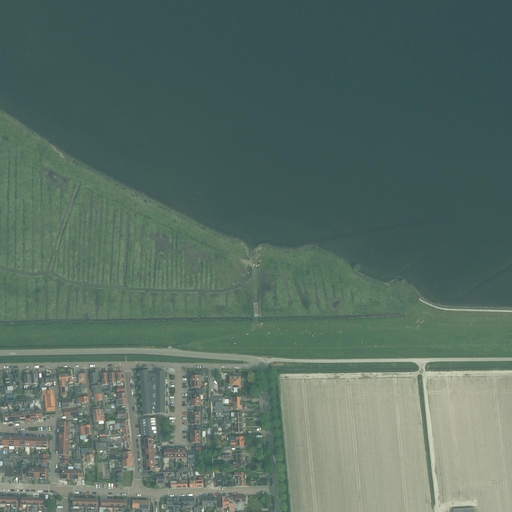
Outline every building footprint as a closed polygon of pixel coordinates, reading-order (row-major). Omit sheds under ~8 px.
[(148,371),(139,371),(143,416),(152,415),(152,412),(156,412),(156,414),(165,414),(165,378),(167,378),(167,373),(165,373),(165,372),(156,372),(156,374),(149,374),(148,371)] [(196,376),(191,376),(191,382),(200,382),(201,382),(201,376),(203,376),(203,372),(196,372),(196,376)] [(66,393),(65,385),(69,385),(68,374),(59,375),(60,382),(61,394),(66,393)] [(79,383),(75,383),(75,386),(75,387),(79,387),(79,386),(81,386),(80,384),(85,384),(84,374),(78,374),(79,383)] [(90,374),(91,387),(101,386),(101,383),(97,383),(98,384),(97,384),(97,386),(94,386),(94,384),(97,383),(96,374),(90,374)] [(24,384),(32,383),(31,375),(24,376),(24,384)] [(241,387),(242,386),(242,384),(240,383),(240,378),(230,378),(230,385),(227,385),(227,390),(231,390),(231,388),(241,388),(241,387)] [(196,388),(196,391),(202,391),(202,388),(200,388),(200,382),(191,382),(191,385),(191,388),(196,388)] [(93,390),(93,395),(94,394),(102,394),(102,391),(101,386),(91,387),(91,390),(93,390)] [(44,396),(45,398),(54,397),(53,390),(42,391),(42,394),(42,395),(43,396),(44,396)] [(196,395),(191,395),(191,401),(200,400),(201,401),(201,395),(203,395),(203,391),(196,391),(196,395)] [(54,397),(45,398),(45,401),(47,401),(48,408),(46,408),(46,412),(48,412),(55,411),(55,407),(54,401),(54,397)] [(87,403),(88,403),(87,397),(76,398),(77,404),(82,404),(82,407),(88,406),(87,403)] [(223,417),(223,416),(223,411),(223,404),(226,404),(225,404),(224,398),(222,398),(213,399),(213,403),(215,403),(216,417),(216,418),(217,418),(217,420),(222,419),(221,417),(223,417)] [(62,400),(63,409),(73,408),(72,399),(62,400)] [(115,403),(115,405),(104,406),(104,410),(116,409),(116,406),(126,405),(126,399),(116,400),(117,402),(115,403)] [(196,406),(196,410),(202,410),(202,407),(200,406),(200,400),(191,401),(191,400),(191,404),(191,406),(196,406)] [(93,411),(93,416),(104,415),(104,410),(100,410),(100,409),(98,408),(93,408),(93,411)] [(119,419),(127,419),(126,413),(126,411),(126,410),(118,411),(119,419)] [(191,416),(191,419),(202,419),(202,410),(196,410),(196,413),(191,413),(191,416)] [(93,416),(94,422),(94,426),(99,426),(99,421),(101,421),(105,421),(104,415),(93,416)] [(140,420),(141,428),(157,426),(156,418),(140,420)] [(196,425),(196,428),(202,428),(202,419),(191,419),(191,422),(191,425),(196,425)] [(80,436),(82,436),(91,435),(90,425),(79,426),(80,436)] [(141,428),(142,437),(158,436),(157,426),(141,428)] [(191,434),(191,437),(202,437),(202,428),(196,428),(196,431),(191,431),(191,434)] [(124,440),(120,440),(118,440),(118,443),(130,442),(129,435),(124,436),(124,440)] [(202,437),(191,437),(191,440),(191,443),(196,443),(196,447),(202,447),(202,437)] [(231,441),(231,445),(236,445),(236,447),(243,447),(243,443),(244,443),(244,441),(243,441),(243,438),(236,438),(235,438),(235,437),(230,437),(230,441),(231,441)] [(96,452),(97,452),(107,451),(106,448),(106,443),(102,444),(102,443),(96,444),(96,452)] [(62,459),(68,459),(69,450),(59,450),(59,455),(62,456),(62,459)] [(232,455),(231,450),(222,450),(223,458),(230,458),(230,455),(232,455)] [(93,462),(93,455),(87,456),(87,453),(81,454),(82,456),(83,456),(83,460),(87,459),(87,463),(93,462)] [(239,468),(245,468),(244,463),(244,454),(235,455),(236,463),(233,463),(233,470),(237,470),(237,467),(239,467),(239,468)] [(123,467),(133,466),(132,459),(124,460),(122,460),(123,467)] [(4,466),(3,477),(13,477),(13,470),(12,463),(12,462),(9,462),(9,463),(8,463),(8,464),(5,464),(5,466),(4,466)] [(32,479),(34,479),(35,469),(26,468),(26,475),(29,475),(29,478),(32,478),(32,479)] [(73,470),(73,481),(75,481),(75,480),(78,480),(79,477),(82,477),(82,471),(73,470)] [(153,482),(156,482),(156,485),(165,485),(165,483),(168,483),(167,473),(164,473),(164,476),(164,477),(156,477),(156,478),(153,478),(153,482)] [(215,506),(215,497),(202,498),(202,507),(215,506)] [(225,497),(219,497),(220,509),(225,509),(225,510),(229,510),(229,499),(226,499),(225,497)] [(195,506),(194,498),(182,498),(182,508),(181,508),(181,511),(184,511),(184,508),(187,508),(187,506),(195,506)] [(139,508),(139,510),(149,510),(149,502),(146,502),(139,501),(139,508)]
